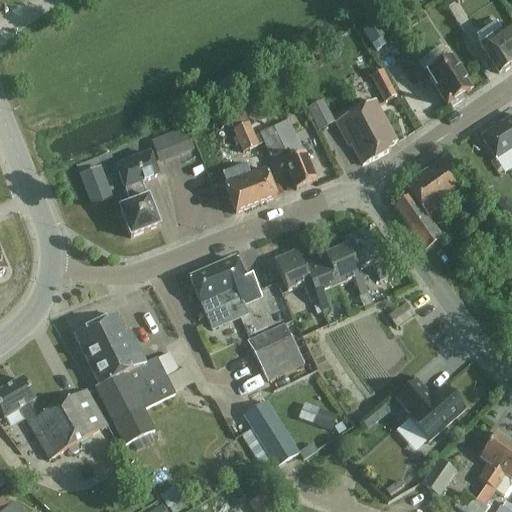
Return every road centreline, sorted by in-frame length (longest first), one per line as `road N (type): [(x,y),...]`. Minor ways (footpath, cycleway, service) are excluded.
road 1 (residential): [(50,267),(134,274),(369,184)]
road 2 (residential): [(511,379),(431,282),(369,184)]
road 3 (residential): [(369,184),(511,85)]
road 4 (tertiary): [(50,267),(47,232),(0,111)]
